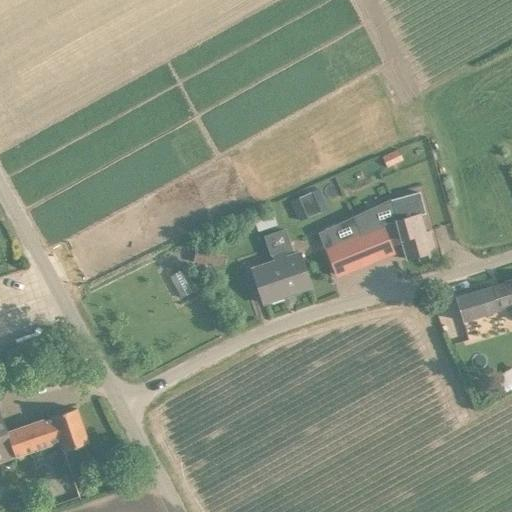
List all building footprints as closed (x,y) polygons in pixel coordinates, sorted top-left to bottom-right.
[(399,156),(395,147),(379,154),(384,164),(399,156)] [(419,189),(437,184),(427,147),(409,152),(419,189)] [(380,223),(388,243),(400,240),(404,257),(415,254),(416,258),(434,254),(427,230),(422,231),(418,213),(423,212),(418,191),(389,198),(394,218),(380,223)] [(300,219),(304,218),(318,211),(310,193),(292,201),(300,219)] [(358,232),(369,258),(390,250),(388,243),(380,223),(378,224),(358,232)] [(334,273),(369,258),(358,232),(323,247),(334,273)] [(249,267),(254,282),(260,301),(308,286),(297,251),(249,267)] [(489,284),(452,295),(460,321),(496,309),(496,308),(507,305),(511,319),(511,318),(511,276),(499,280),(500,282),(489,285),(489,284)] [(73,407),(48,416),(59,449),(84,440),(73,407)] [(0,460),(48,444),(39,417),(4,429),(0,417),(0,460)]
